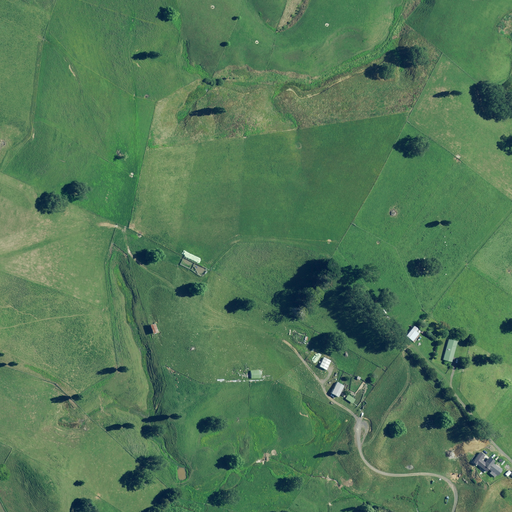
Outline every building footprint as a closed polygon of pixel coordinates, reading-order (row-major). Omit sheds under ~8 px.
[(416,329),(413,326),(405,336),(411,341),(417,334),(414,332),(416,329)] [(456,341),(448,339),(442,360),(450,362),(456,341)] [(330,361),(323,357),(318,366),(325,370),(330,361)] [(343,386),(336,383),(330,393),(337,397),(343,386)] [(508,462),(481,449),(469,464),(496,480),(508,462)]
